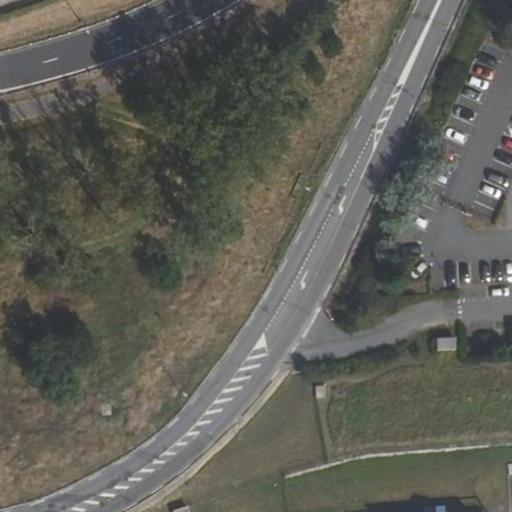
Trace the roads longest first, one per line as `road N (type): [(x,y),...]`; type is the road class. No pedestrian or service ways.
road 1 (tertiary): [(439,0),(273,305),(198,412),(142,460),(37,511)]
road 2 (tertiary): [(106,511),(160,482),(217,429),(293,332),(351,230),(447,0)]
road 3 (track): [(170,132),(195,173),(187,201),(115,244),(0,261)]
road 4 (secondary): [(0,68),(88,48),(174,0)]
road 5 (track): [(0,201),(170,132)]
